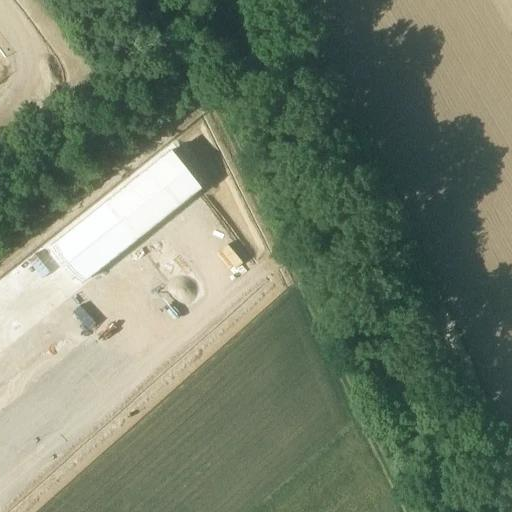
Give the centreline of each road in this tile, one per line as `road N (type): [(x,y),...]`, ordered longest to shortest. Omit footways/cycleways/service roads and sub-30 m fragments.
road 1 (track): [(163,0),(416,511)]
road 2 (track): [(511,480),(278,0)]
